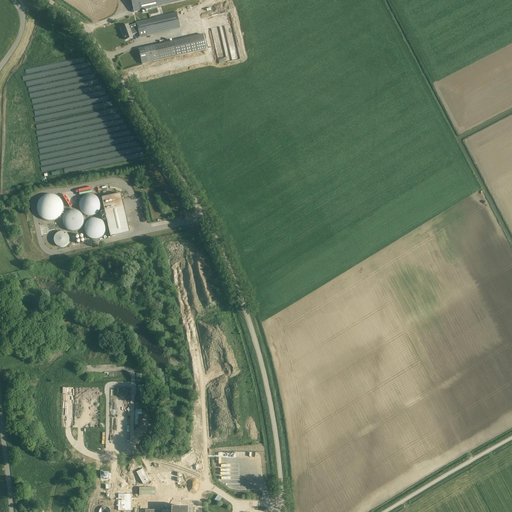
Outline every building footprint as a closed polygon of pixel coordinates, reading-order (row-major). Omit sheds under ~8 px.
[(131,0),(134,13),(187,0),(131,0)] [(128,24),(120,27),(123,37),(124,36),(126,40),(131,38),(133,38),(132,35),(139,32),(139,34),(140,37),(180,28),(176,12),(151,18),(151,19),(137,23),(138,27),(130,30),(130,29),(128,24)] [(176,56),(173,42),(139,49),(142,64),(176,56)] [(148,77),(157,74),(154,67),(146,70),(148,77)] [(130,233),(121,194),(102,198),(111,237),(130,233)] [(53,195),(49,195),(45,196),(41,198),(39,201),(37,205),(37,209),(38,213),(40,217),(43,219),(47,221),(51,221),(55,220),(59,218),(61,214),(63,211),(63,206),(62,202),(60,199),(57,196),(53,195)] [(91,195),(90,195),(89,195),(88,195),(87,195),(86,196),(85,196),(84,196),(84,197),(83,197),(82,198),(82,199),(81,200),(80,200),(80,201),(80,202),(79,203),(79,204),(79,205),(79,206),(79,207),(79,208),(80,209),(80,210),(80,211),(81,212),(82,213),(83,214),(84,214),(84,215),(85,215),(86,216),(87,216),(88,216),(89,216),(90,216),(91,216),(92,216),(93,216),(94,215),(95,215),(96,214),(97,214),(97,213),(98,213),(98,212),(99,211),(99,210),(100,209),(100,208),(100,207),(100,206),(100,205),(100,204),(100,203),(100,202),(99,201),(99,200),(98,200),(98,199),(97,198),(97,197),(96,197),(95,196),(94,196),(93,196),(93,195),(92,195),(91,195)] [(75,210),(72,210),(69,211),(66,213),(64,216),(63,219),(63,222),(64,225),(65,228),(68,230),(71,231),(74,231),(78,231),(81,229),(83,226),(84,223),(84,220),(83,216),(81,214),(79,212),(75,210)] [(96,218),(95,218),(94,218),(93,219),(92,219),(91,219),(90,219),(90,220),(89,220),(88,221),(87,222),(86,223),(86,224),(85,225),(85,226),(84,227),(84,228),(84,229),(84,230),(84,231),(85,232),(85,233),(85,234),(86,235),(87,236),(87,237),(88,237),(89,238),(90,238),(90,239),(91,239),(92,240),(93,240),(94,240),(95,240),(96,240),(97,240),(98,240),(99,239),(100,238),(101,238),(102,237),(103,237),(103,236),(104,235),(105,234),(105,233),(105,232),(105,231),(106,230),(106,229),(106,228),(105,227),(105,226),(105,225),(104,224),(104,223),(103,222),(102,221),(101,220),(100,220),(99,219),(98,219),(97,219),(96,218)] [(63,232),(61,232),(58,233),(56,234),(55,236),(54,238),(54,240),(55,243),(56,245),(58,246),(60,247),(62,247),(65,247),(67,245),(68,243),(69,241),(69,239),(69,236),(67,234),(65,233),(63,232)] [(116,482),(116,483),(116,484),(116,485),(116,486),(116,487),(117,487),(117,488),(117,489),(118,489),(119,490),(119,491),(120,491),(121,492),(122,492),(123,492),(124,493),(125,493),(126,493),(127,492),(128,492),(129,492),(130,492),(130,491),(131,491),(131,490),(132,490),(132,489),(133,489),(133,488),(134,487),(134,486),(135,485),(135,484),(135,483),(135,482),(135,481),(134,480),(134,479),(133,478),(133,477),(132,477),(132,476),(131,476),(130,475),(129,474),(128,474),(127,474),(126,473),(125,473),(124,474),(123,474),(122,474),(121,474),(121,475),(120,475),(119,475),(119,476),(118,477),(117,477),(117,478),(116,479),(116,480),(116,481),(116,482)] [(131,494),(118,494),(118,510),(131,510),(131,505),(131,500),(131,494)] [(101,504),(100,504),(99,505),(98,505),(98,506),(97,506),(97,507),(97,508),(96,508),(96,509),(96,510),(95,510),(95,511),(114,511),(114,510),(113,509),(113,508),(113,507),(112,507),(112,506),(111,506),(111,505),(110,505),(109,504),(108,504),(107,504),(107,503),(106,503),(105,503),(104,503),(103,503),(102,503),(102,504),(101,504)]
